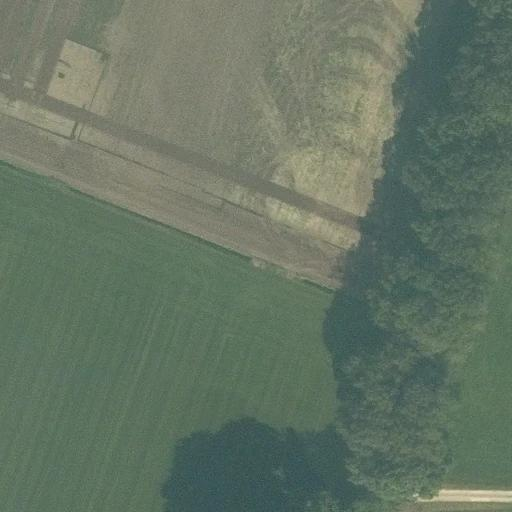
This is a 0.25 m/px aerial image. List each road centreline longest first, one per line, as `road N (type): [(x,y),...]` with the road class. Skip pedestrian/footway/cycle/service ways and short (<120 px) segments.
road 1 (unclassified): [(358,511),(511,36)]
road 2 (unknown): [(364,495),(511,498)]
